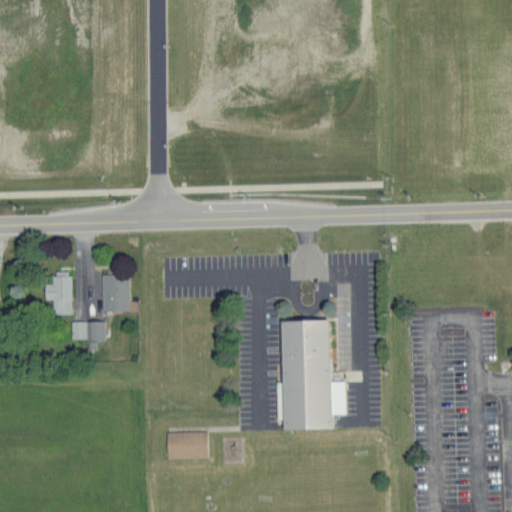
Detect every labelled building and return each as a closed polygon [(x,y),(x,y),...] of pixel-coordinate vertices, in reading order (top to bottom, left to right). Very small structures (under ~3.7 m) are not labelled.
[(71,313),(70,270),(53,270),(54,284),(45,284),(45,299),(52,298),(53,313),(71,313)] [(101,274),(101,310),(129,310),(129,274),(101,274)] [(104,320),(71,320),(71,339),(104,338),(104,320)] [(294,433),(291,323),(338,322),(340,427),(340,432),(294,433)] [(171,433),(210,432),(211,461),(171,461),(171,433)]
